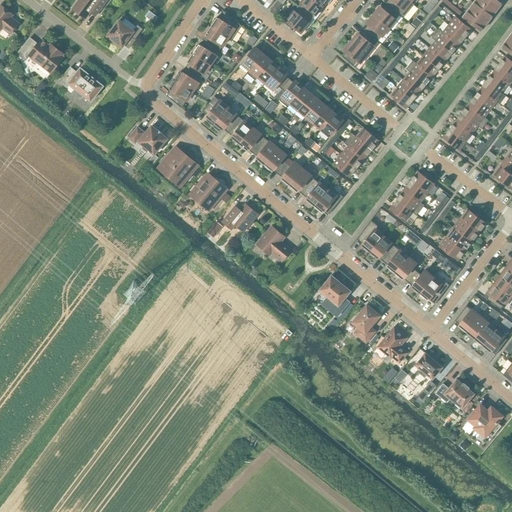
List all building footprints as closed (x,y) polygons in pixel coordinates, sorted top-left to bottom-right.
[(78,0),(72,9),(85,19),(90,12),(96,16),(108,0),(107,0),(78,0)] [(318,12),(322,7),(314,0),(303,0),(297,7),(313,20),(320,13),(318,12)] [(403,18),(414,5),(408,0),(387,0),(385,3),(399,15),(403,18)] [(440,0),(459,15),(462,13),(446,0),(440,0)] [(491,17),(496,10),(482,0),(475,0),(473,4),(491,17)] [(482,0),(496,10),(501,3),(496,0),(482,0)] [(388,28),(399,15),(385,3),(381,8),(380,7),(373,15),(388,28)] [(485,24),(491,17),(473,4),(468,11),(485,24)] [(13,15),(1,5),(0,5),(0,29),(0,30),(2,28),(10,34),(19,24),(11,18),(13,15)] [(433,12),(436,14),(441,9),(441,8),(438,6),(433,12)] [(307,28),(313,20),(297,7),(284,23),(291,29),(292,27),(300,33),(306,27),(307,28)] [(211,26),(228,38),(232,41),(242,26),(223,10),(218,18),(216,17),(215,20),(214,19),(210,24),(211,25),(211,26)] [(480,31),(485,24),(468,11),(462,18),(480,31)] [(433,12),(428,18),(431,20),(432,21),(436,15),(436,14),(433,12)] [(377,41),(388,28),(373,15),(366,24),(368,25),(363,30),(377,41)] [(449,24),(464,37),(471,30),(455,16),(449,24)] [(416,18),(411,24),(416,28),(421,22),(416,18)] [(132,32),(119,22),(108,36),(116,42),(117,41),(123,45),(129,36),(135,40),(143,29),(137,25),(132,32)] [(420,28),(423,30),(428,24),(425,22),(420,28)] [(458,45),(464,37),(449,24),(442,32),(458,45)] [(206,36),(203,40),(219,51),(228,38),(211,26),(210,27),(209,27),(206,31),(207,32),(205,35),(206,36)] [(420,28),(415,34),(418,36),(419,36),(423,30),(420,28)] [(442,32),(438,29),(431,37),(435,40),(451,53),(458,45),(442,32)] [(366,55),(377,41),(363,30),(359,35),(358,34),(351,42),(366,55)] [(252,35),(247,41),(252,46),(257,39),(252,35)] [(407,43),(410,46),(415,40),(412,37),(407,43)] [(37,44),(30,38),(17,54),(25,60),(29,56),(32,58),(32,61),(35,63),(38,63),(50,73),(63,57),(62,56),(63,55),(54,47),(53,49),(41,40),(37,44)] [(210,65),(219,51),(203,40),(200,45),(199,44),(197,47),(196,46),(193,51),(193,52),(193,53),(210,65)] [(445,61),(451,53),(435,40),(429,48),(445,61)] [(511,55),(511,44),(507,40),(501,47),(511,55)] [(392,41),(387,48),(394,53),(398,47),(392,41)] [(355,68),(366,55),(351,42),(344,50),(346,51),(341,56),(355,68)] [(407,43),(402,49),(405,52),(406,52),(410,46),(407,43)] [(254,48),(241,63),(249,70),(262,54),(254,48)] [(438,69),(445,61),(429,48),(422,56),(438,69)] [(201,78),(210,65),(193,53),(192,54),(191,54),(188,58),(189,59),(187,62),(188,63),(185,67),(201,78)] [(235,53),(231,59),(237,63),(241,57),(235,53)] [(394,59),(397,62),(398,62),(402,56),(399,53),(394,59)] [(249,70),(246,73),(255,81),(258,77),(270,61),(262,55),(262,54),(249,70)] [(432,77),(438,69),(422,56),(416,63),(416,64),(432,77)] [(498,64),(498,65),(511,75),(511,61),(505,56),(498,64)] [(382,59),(378,64),(383,67),(387,63),(382,59)] [(394,59),(389,65),(392,68),(393,68),(398,62),(397,62),(394,59)] [(416,64),(416,63),(412,60),(405,69),(409,72),(425,85),(432,77),(416,64)] [(270,61),(258,77),(265,83),(278,68),(270,61)] [(511,75),(498,65),(492,73),(509,85),(511,80),(511,75)] [(192,92),(201,78),(185,67),(182,72),(181,71),(179,74),(178,73),(175,78),(176,79),(175,80),(192,92)] [(76,73),(70,68),(59,81),(66,87),(69,84),(76,89),(74,91),(74,94),(75,96),(77,97),(79,98),(81,97),(83,95),(91,101),(103,86),(80,68),(76,73)] [(281,89),(289,79),(285,76),(286,74),(278,68),(265,83),(273,90),(277,86),(281,89)] [(370,69),(366,74),(373,80),(377,75),(370,69)] [(381,75),(385,78),(390,72),(389,72),(386,69),(381,75)] [(419,93),(425,85),(409,72),(403,80),(419,93)] [(503,93),(509,85),(492,73),(486,81),(503,93)] [(380,84),(385,78),(381,75),(376,81),(380,84)] [(290,103),(303,88),(294,81),(293,82),(289,79),(281,89),(285,92),(279,100),(287,107),(290,104),(290,103)] [(181,108),(192,92),(175,80),(174,81),(173,81),(170,85),(171,86),(169,89),(170,90),(166,96),(181,108)] [(212,84),(212,85),(217,88),(220,83),(215,80),(214,82),(212,84)] [(412,101),(419,93),(403,80),(396,88),(412,101)] [(486,81),(480,89),(496,101),(500,105),(507,96),(503,93),(486,81)] [(207,85),(201,95),(208,99),(214,90),(207,85)] [(38,86),(34,91),(39,95),(43,90),(38,86)] [(298,110),(310,94),(303,88),(290,103),(290,104),(298,110)] [(405,109),(412,101),(396,88),(390,95),(396,101),(396,102),(398,104),(399,103),(405,109)] [(490,110),(496,101),(480,89),(474,97),(490,110)] [(239,93),(235,98),(240,102),(245,97),(239,93)] [(306,116),(318,101),(310,94),(298,110),(306,116)] [(209,103),(202,112),(207,115),(206,117),(208,119),(208,120),(212,123),(213,122),(214,123),(227,107),(214,97),(209,103)] [(484,118),(484,117),(490,110),(474,97),(467,105),(484,118)] [(263,99),(258,104),(264,108),(268,103),(263,99)] [(313,123),(326,108),(318,101),(306,116),(313,123)] [(488,120),(484,117),(484,118),(467,105),(461,114),(478,126),(482,129),(488,120)] [(227,107),(214,123),(215,124),(214,125),(219,129),(219,128),(222,130),(223,129),(227,133),(240,118),(228,108),(227,107)] [(321,130),(334,114),(326,108),(313,123),(321,130)] [(508,113),(503,119),(507,122),(511,116),(508,113)] [(334,114),(321,130),(329,136),(342,121),(334,114)] [(472,134),(478,126),(461,114),(455,122),(472,134)] [(240,118),(227,133),(230,135),(232,136),(231,137),(233,140),(237,144),(238,143),(239,144),(252,128),(242,120),(240,118)] [(342,125),(346,128),(351,122),(348,119),(342,125)] [(503,119),(499,126),(502,128),(507,122),(503,119)] [(465,143),(472,134),(455,122),(449,130),(465,143)] [(338,138),(346,128),(342,125),(334,135),(338,138)] [(167,139),(151,126),(144,134),(143,133),(144,133),(137,127),(128,138),(135,143),(138,140),(139,141),(138,142),(154,154),(167,139)] [(252,128),(239,144),(240,145),(239,146),(242,148),(244,150),(244,149),(247,151),(248,150),(252,153),(265,138),(252,128)] [(356,137),(372,150),(379,141),(372,135),(373,134),(370,133),(363,128),(356,137)] [(459,151),(465,143),(449,130),(443,138),(450,144),(449,144),(452,146),(452,145),(459,151)] [(496,130),(491,136),(494,138),(499,132),(496,130)] [(351,134),(344,142),(348,146),(364,159),(372,150),(356,137),(352,133),(351,134)] [(331,146),(338,138),(334,135),(327,144),(331,146)] [(491,136),(486,142),(490,144),(494,138),(491,136)] [(265,138),(252,153),(257,157),(256,158),(257,159),(258,160),(257,161),(262,165),(263,164),(264,165),(277,149),(270,143),(265,138)] [(292,138),(286,144),(291,148),(296,142),(292,138)] [(499,149),(505,142),(499,138),(493,145),(499,149)] [(325,154),(331,146),(327,144),(321,151),(325,154)] [(348,146),(341,155),(357,168),(364,159),(348,146)] [(483,146),(479,152),(482,155),(487,148),(483,146)] [(511,148),(502,161),(510,167),(511,164),(511,148)] [(277,149),(264,165),(265,166),(264,167),(269,170),(269,169),(271,171),(272,172),(273,170),(277,174),(286,163),(282,160),(285,155),(284,154),(277,149)] [(172,152),(158,169),(172,180),(176,175),(184,182),(198,165),(181,151),(177,156),(172,152)] [(479,152),(474,158),(477,161),(482,155),(479,152)] [(349,177),(357,168),(341,155),(333,164),(349,177)] [(320,161),(316,166),(321,170),(325,165),(320,161)] [(511,174),(507,171),(510,167),(502,161),(492,175),(500,182),(502,184),(503,183),(511,190),(511,188),(511,174)] [(286,163),(277,174),(281,177),(282,177),(280,179),(283,181),(282,182),(287,185),(288,185),(289,186),(302,169),(294,162),(290,167),(286,163)] [(302,169),(289,186),(290,187),(289,187),(294,191),(294,190),(297,192),(298,191),(300,192),(302,195),(315,180),(312,178),(302,169)] [(411,181),(427,193),(434,184),(427,179),(428,178),(425,176),(425,177),(418,171),(411,181)] [(202,180),(190,195),(197,201),(199,198),(211,208),(227,189),(214,179),(209,185),(202,180)] [(315,180),(302,195),(307,198),(305,199),(308,202),(307,203),(312,206),(313,205),(314,206),(327,190),(326,189),(315,180)] [(420,203),(420,202),(427,193),(411,181),(403,190),(420,203)] [(327,190),(314,206),(315,207),(314,208),(318,212),(319,211),(322,213),(323,212),(328,215),(343,197),(330,186),(327,190)] [(424,205),(420,202),(420,203),(403,190),(396,200),(413,212),(417,215),(424,205)] [(226,193),(221,199),(226,204),(231,198),(226,193)] [(440,203),(443,206),(449,199),(445,196),(440,203)] [(182,199),(178,204),(184,209),(188,204),(182,199)] [(406,222),(413,212),(396,200),(389,209),(406,222)] [(446,207),(449,210),(455,203),(451,200),(446,207)] [(436,215),(443,206),(440,203),(433,213),(436,215)] [(234,206),(222,222),(232,230),(235,225),(243,232),(258,214),(245,204),(240,211),(234,206)] [(442,219),(449,210),(446,207),(439,217),(442,219)] [(460,218),(479,232),(486,223),(478,217),(478,216),(476,214),(475,215),(467,208),(460,218)] [(429,225),(436,215),(433,213),(426,222),(429,225)] [(435,229),(442,219),(439,217),(432,226),(435,229)] [(472,242),(479,232),(460,218),(453,227),(472,242)] [(371,220),(356,239),(362,244),(361,245),(369,252),(371,250),(383,236),(386,232),(377,226),(371,220)] [(223,227),(216,221),(207,233),(213,238),(223,227)] [(424,232),(429,225),(426,222),(420,229),(424,232)] [(282,245),(279,243),(284,237),(272,226),(257,245),(269,255),(272,252),(282,261),(291,250),(283,244),(282,245)] [(430,236),(435,229),(432,226),(426,233),(430,236)] [(464,251),(472,242),(453,227),(445,237),(464,251)] [(395,246),(383,236),(369,252),(377,259),(378,258),(383,261),(395,246)] [(457,261),(464,251),(445,237),(438,246),(457,261)] [(422,240),(416,246),(423,252),(428,245),(422,240)] [(394,273),(407,257),(395,246),(383,261),(387,265),(386,266),(394,273)] [(435,249),(431,253),(436,257),(440,253),(435,249)] [(408,282),(416,271),(413,269),(417,264),(407,257),(394,273),(402,280),(403,279),(408,282)] [(511,285),(511,272),(505,267),(501,273),(502,274),(500,276),(511,285)] [(419,294),(432,277),(425,271),(422,276),(416,271),(408,282),(412,286),(411,287),(414,290),(419,294)] [(432,277),(419,294),(427,300),(428,299),(435,304),(449,285),(436,274),(433,278),(432,277)] [(350,290),(332,275),(331,276),(320,289),(319,289),(320,290),(328,296),(322,303),(337,316),(349,302),(345,298),(350,291),(350,290)] [(510,297),(511,294),(511,285),(500,276),(499,279),(497,278),(493,283),(510,297)] [(501,309),(510,297),(493,283),(488,289),(490,290),(488,293),(489,294),(486,298),(501,309)] [(366,342),(375,331),(370,327),(380,315),(367,304),(352,322),(359,328),(355,333),(366,342)] [(466,305),(454,321),(459,324),(458,325),(463,330),(466,332),(480,316),(479,316),(477,314),(466,305)] [(480,316),(466,332),(474,338),(474,339),(475,339),(488,323),(487,322),(480,316)] [(488,323),(475,339),(482,345),(495,329),(488,323)] [(399,362),(407,353),(399,346),(407,338),(394,327),(377,347),(390,358),(391,356),(399,362)] [(495,329),(482,345),(484,347),(490,352),(491,350),(496,354),(508,339),(497,331),(495,329)] [(432,379),(442,367),(425,353),(415,365),(420,369),(417,372),(424,378),(426,375),(432,379)] [(503,375),(511,382),(511,362),(506,371),(503,375)] [(392,367),(387,373),(393,378),(398,372),(392,367)] [(475,394),(456,378),(448,388),(443,383),(442,384),(442,383),(434,392),(435,393),(434,393),(447,404),(450,400),(458,406),(460,408),(461,409),(462,410),(475,394)] [(436,386),(430,381),(422,390),(428,395),(436,386)] [(487,413),(479,407),(468,420),(476,427),(474,429),(484,437),(487,433),(492,437),(500,427),(496,423),(502,417),(490,407),(488,410),(489,410),(487,413)] [(451,431),(449,434),(449,437),(452,440),(455,439),(457,437),(457,433),(454,431),(451,431)]
